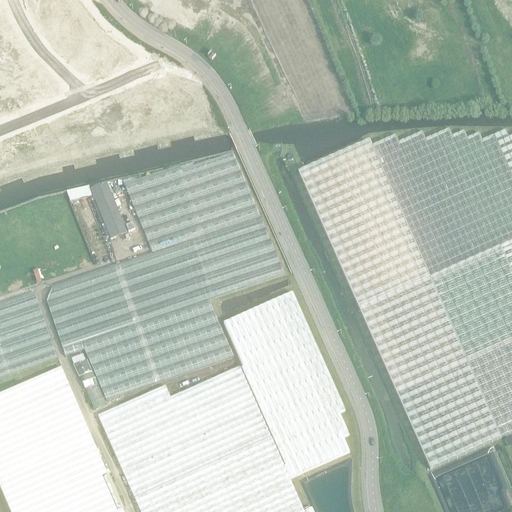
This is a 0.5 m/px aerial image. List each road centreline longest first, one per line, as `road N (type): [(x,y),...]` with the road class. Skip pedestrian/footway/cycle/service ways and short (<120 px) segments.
road 1 (tertiary): [(375,511),(369,418),(227,104),(215,82),(173,45)]
road 2 (residential): [(443,41),(286,60),(263,12),(248,0)]
road 3 (residential): [(85,95),(31,36),(11,0)]
